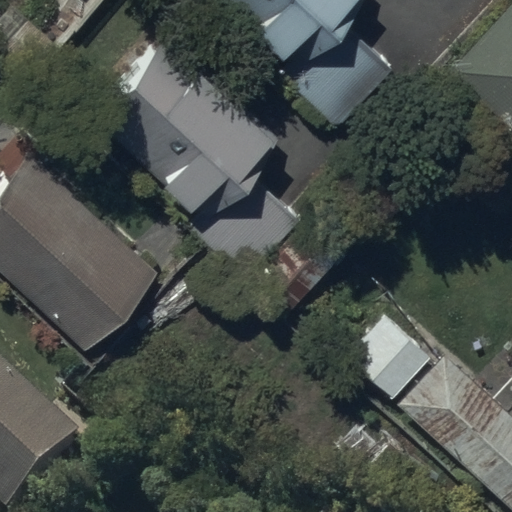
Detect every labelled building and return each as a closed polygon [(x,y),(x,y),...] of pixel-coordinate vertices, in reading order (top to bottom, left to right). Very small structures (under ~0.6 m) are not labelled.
[(369,0),(220,0),(298,70),(290,80),(339,124),(388,69),(343,29),(369,0)] [(511,2),(444,76),(511,137),(511,2)] [(282,149),(164,43),(92,123),(206,224),(197,234),(246,278),(295,223),(251,184),(282,149)] [(157,278),(28,160),(0,189),(0,277),(85,356),(157,278)] [(420,344),(378,302),(339,341),(381,383),(420,344)] [(511,418),(442,353),(398,400),(511,506),(511,418)] [(25,511),(81,449),(0,378),(0,508),(4,511),(25,511)] [(417,460),(389,427),(375,439),(358,419),(322,450),(368,503),(417,460)] [(345,511),(330,499),(318,511),(345,511)]
